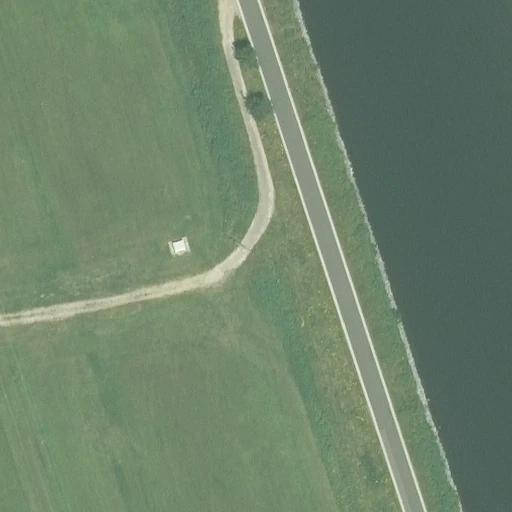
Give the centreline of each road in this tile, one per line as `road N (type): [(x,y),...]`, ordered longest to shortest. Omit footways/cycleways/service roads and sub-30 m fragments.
road 1 (unclassified): [(415,511),(246,0)]
road 2 (unknown): [(166,269),(198,274),(233,263),(258,216),(261,196),(217,0)]
